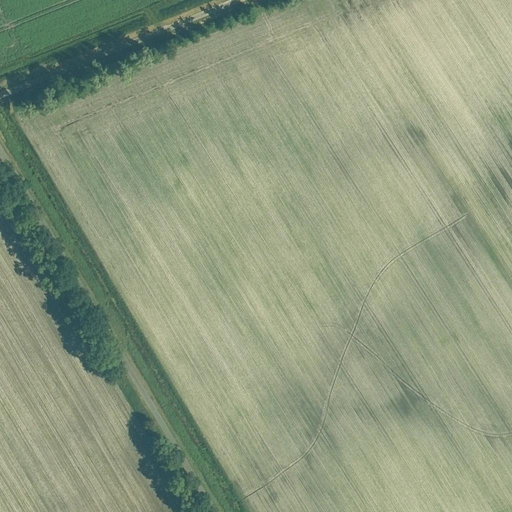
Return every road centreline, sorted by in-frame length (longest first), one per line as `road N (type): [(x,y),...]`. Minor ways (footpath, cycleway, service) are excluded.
road 1 (residential): [(220,511),(0,143)]
road 2 (residential): [(224,0),(0,90)]
